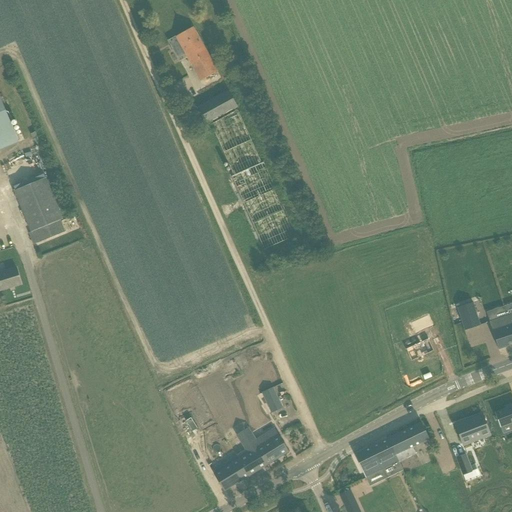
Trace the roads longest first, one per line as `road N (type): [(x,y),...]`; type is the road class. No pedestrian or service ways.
road 1 (track): [(124,0),(328,453)]
road 2 (tertiary): [(306,465),(452,386),(511,364)]
